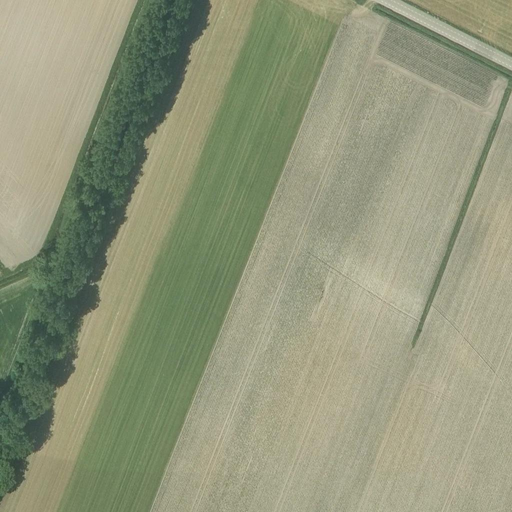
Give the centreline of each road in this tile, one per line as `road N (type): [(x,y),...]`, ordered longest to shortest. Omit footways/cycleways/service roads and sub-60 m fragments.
road 1 (track): [(165,0),(71,251)]
road 2 (track): [(71,251),(0,433)]
road 3 (tertiary): [(511,64),(384,0)]
